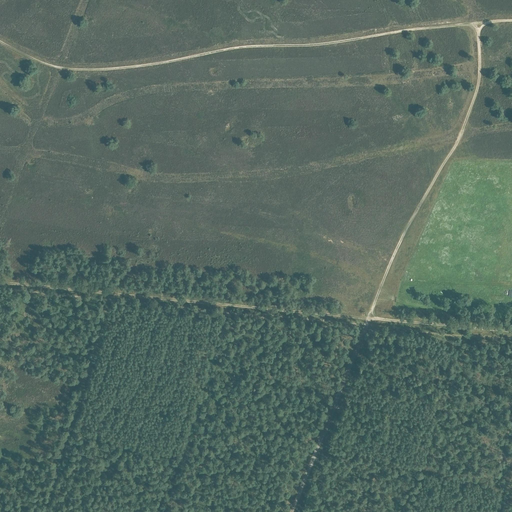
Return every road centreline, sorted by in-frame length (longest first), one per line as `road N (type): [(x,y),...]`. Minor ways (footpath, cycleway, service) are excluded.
road 1 (track): [(292,511),(370,318),(0,282)]
road 2 (track): [(511,20),(91,70),(48,65),(0,41)]
road 3 (track): [(511,332),(370,318),(395,251),(459,140),(477,90),(478,23)]
